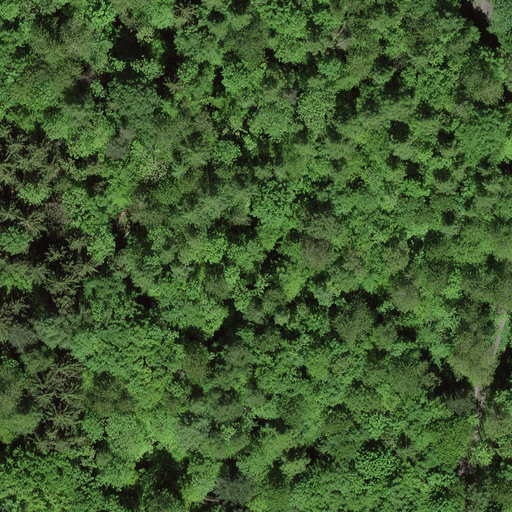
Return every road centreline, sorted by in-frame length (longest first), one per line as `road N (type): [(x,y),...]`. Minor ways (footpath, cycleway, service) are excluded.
road 1 (track): [(463,511),(480,386),(511,254)]
road 2 (track): [(511,176),(482,0)]
